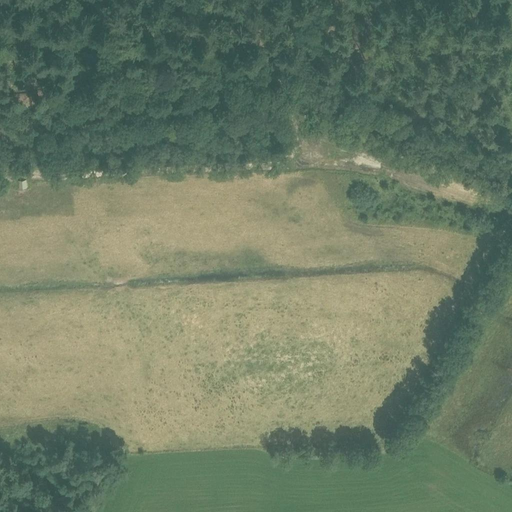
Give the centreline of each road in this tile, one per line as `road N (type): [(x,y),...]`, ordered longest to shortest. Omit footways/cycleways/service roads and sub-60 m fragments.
road 1 (track): [(301,90),(291,108),(292,153),(277,166),(31,174),(0,183)]
road 2 (track): [(0,34),(183,58),(301,90)]
